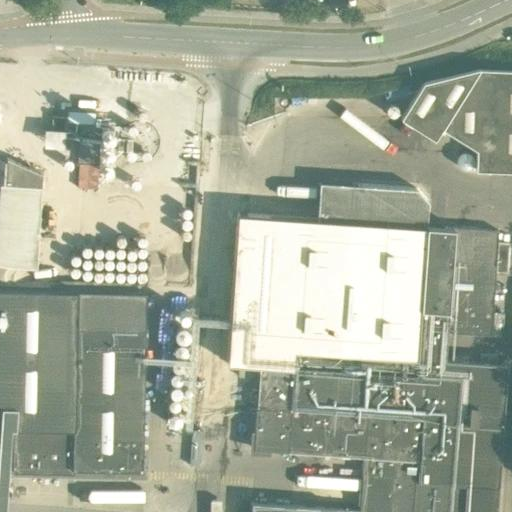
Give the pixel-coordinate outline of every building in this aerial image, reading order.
[(511,170),(511,68),(478,67),(422,81),(401,117),(434,138),(441,127),(475,148),(475,169),(511,170)] [(422,81),(341,103),(341,136),(392,136),(401,117),(422,81)] [(51,124),(49,139),(70,141),(72,125),(51,124)] [(4,160),(3,184),(40,186),(41,172),(6,157),(4,160)] [(107,160),(85,161),(86,188),(108,187),(107,160)] [(509,275),(511,239),(500,239),(497,230),(283,216),(283,242),(302,243),(297,310),(336,312),(335,336),(286,332),(289,288),(262,287),(251,450),(361,457),(358,509),(251,502),(250,511),(496,511),(508,362),(446,358),(448,334),(493,338),(497,274),(509,275)] [(73,469),(141,471),(144,292),(0,289),(0,429),(11,430),(10,474),(73,475),(73,469)] [(170,343),(158,344),(159,359),(172,358),(170,343)]
